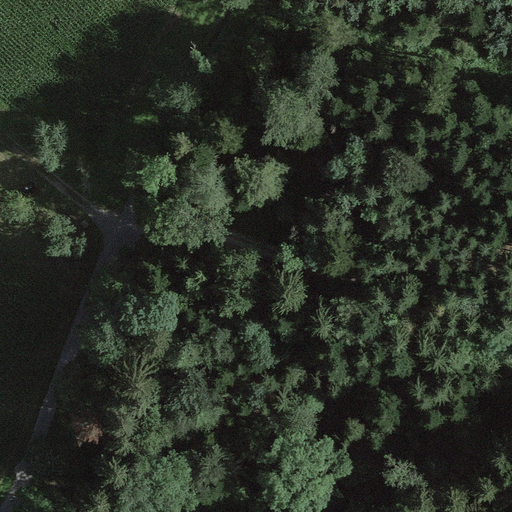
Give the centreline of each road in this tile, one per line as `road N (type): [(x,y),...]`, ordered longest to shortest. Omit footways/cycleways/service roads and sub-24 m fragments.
road 1 (track): [(114,234),(123,217),(511,360)]
road 2 (track): [(6,511),(114,234)]
road 3 (track): [(0,136),(114,234)]
